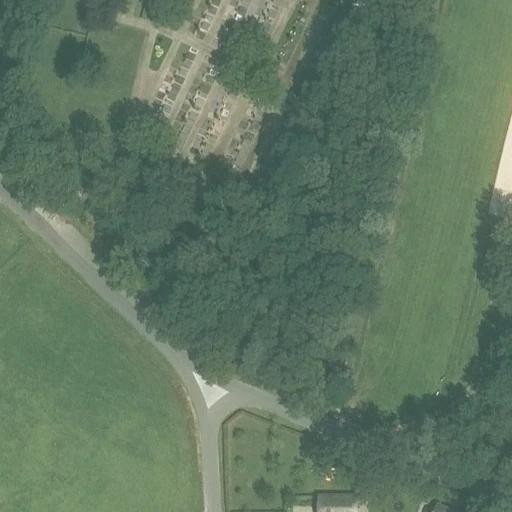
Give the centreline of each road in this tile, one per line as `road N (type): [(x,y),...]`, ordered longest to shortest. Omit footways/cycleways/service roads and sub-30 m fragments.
road 1 (unclassified): [(179,360),(0,181)]
road 2 (unclassified): [(394,452),(238,392)]
road 3 (unclassified): [(394,452),(511,381)]
road 4 (unclassified): [(511,499),(394,452)]
